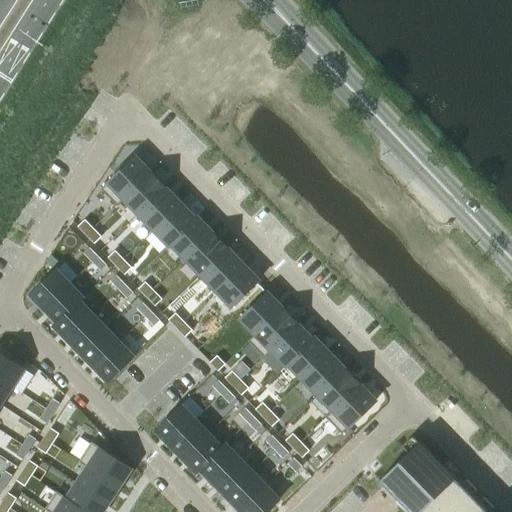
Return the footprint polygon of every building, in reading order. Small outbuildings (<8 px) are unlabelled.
[(124,162),(105,180),(123,199),(151,172),(135,156),(126,164),(124,162)] [(151,172),(123,199),(138,214),(165,187),(151,172)] [(165,187),(138,214),(153,230),(181,203),(165,187)] [(181,203),(153,230),(169,246),(171,245),(170,244),(196,219),(195,218),(181,203)] [(196,219),(170,244),(171,245),(185,259),(213,233),(197,216),(195,218),(196,219)] [(84,219),(77,227),(85,235),(93,228),(84,219)] [(93,228),(85,235),(94,244),(101,237),(93,228)] [(213,233),(185,259),(200,275),(228,248),(213,233)] [(89,248),(83,253),(91,262),(97,256),(89,248)] [(228,248),(200,275),(215,290),(243,264),(228,248)] [(114,250),(107,257),(115,266),(123,259),(114,250)] [(97,256),(91,262),(100,271),(106,265),(97,256)] [(123,259),(115,266),(124,275),(131,268),(123,259)] [(243,264),(215,290),(231,307),(259,280),(243,264)] [(55,269),(30,294),(44,308),(69,284),(55,269)] [(116,275),(109,281),(118,290),(124,284),(116,275)] [(145,282),(137,289),(146,298),(153,290),(145,282)] [(69,284),(44,308),(57,321),(79,301),(83,298),(69,284)] [(124,284),(118,290),(126,298),(132,292),(124,284)] [(153,290),(146,298),(154,306),(162,299),(153,290)] [(267,292),(239,318),(255,335),(283,308),(267,292)] [(57,321),(53,325),(67,339),(92,315),(79,301),(57,321)] [(142,303),(136,309),(145,317),(150,311),(142,303)] [(283,308),(255,335),(270,350),(298,323),(283,308)] [(150,311),(145,317),(153,326),(159,320),(150,311)] [(175,313),(168,320),(176,329),(183,321),(175,313)] [(92,315),(67,339),(80,353),(106,328),(92,315)] [(183,321),(176,329),(185,337),(192,330),(183,321)] [(298,323),(270,350),(286,367),(288,365),(287,364),(313,339),(312,338),(298,323)] [(106,328),(80,353),(94,367),(119,342),(106,328)] [(313,339),(287,364),(288,365),(302,380),(330,353),(314,337),(312,338),(313,339)] [(119,342),(94,367),(108,381),(133,356),(119,342)] [(0,352),(0,379),(11,386),(23,368),(0,352)] [(330,353),(302,380),(317,395),(345,369),(330,353)] [(216,355),(209,363),(218,371),(225,364),(216,355)] [(345,369),(317,395),(332,411),(360,384),(345,369)] [(231,371),(224,378),(233,387),(240,379),(231,371)] [(0,379),(0,403),(11,386),(0,379)] [(240,379),(233,387),(241,395),(248,388),(240,379)] [(218,380),(212,386),(220,394),(226,388),(218,380)] [(360,384),(332,411),(348,427),(376,400),(360,384)] [(226,388),(220,394),(229,403),(235,397),(226,388)] [(52,399),(45,408),(52,413),(59,403),(52,399)] [(262,402),(255,409),(263,418),(270,411),(262,402)] [(181,405),(156,430),(170,444),(195,419),(181,405)] [(45,408),(39,419),(46,423),(52,413),(45,408)] [(245,408),(238,413),(247,422),(253,416),(245,408)] [(270,411),(263,418),(271,427),(279,420),(270,411)] [(253,416),(247,422),(255,431),(261,425),(253,416)] [(195,419),(170,444),(182,457),(208,433),(195,419)] [(50,428),(43,438),(52,444),(59,433),(50,428)] [(208,433),(182,457),(196,471),(221,446),(208,433)] [(292,433),(285,440),(293,449),(301,442),(292,433)] [(28,435),(21,445),(28,449),(35,439),(28,435)] [(272,435),(266,441),(274,450),(280,444),(272,435)] [(43,438),(37,448),(45,453),(52,444),(43,438)] [(488,511),(478,502),(472,495),(471,494),(469,493),(461,484),(456,479),(454,476),(453,476),(451,474),(443,465),(438,460),(419,441),(418,442),(408,452),(403,457),(379,480),(397,498),(402,493),(420,511),(488,511)] [(301,442),(293,449),(302,458),(309,451),(301,442)] [(221,446),(196,471),(197,472),(200,469),(213,482),(238,457),(224,443),(221,446)] [(280,444),(274,450),(282,458),(288,452),(280,444)] [(21,445),(15,455),(22,459),(28,449),(21,445)] [(99,447),(87,466),(119,487),(131,468),(99,447)] [(238,457),(213,482),(226,496),(252,471),(238,457)] [(293,457),(287,463),(296,472),(302,466),(293,457)] [(29,460),(22,471),(31,476),(37,466),(29,460)] [(87,466),(76,482),(108,503),(119,487),(87,466)] [(5,471),(0,477),(0,482),(5,486),(11,475),(5,471)] [(22,471),(16,480),(24,486),(31,476),(22,471)] [(252,471),(226,496),(239,509),(265,485),(252,471)] [(66,498),(65,498),(86,511),(102,511),(108,503),(76,482),(66,498)] [(265,485),(239,509),(241,511),(265,511),(279,499),(265,485)] [(8,492),(1,502),(10,508),(16,498),(8,492)] [(64,496),(53,511),(86,511),(65,498),(66,498),(64,496)] [(1,502),(0,504),(0,511),(7,511),(10,508),(1,502)]
